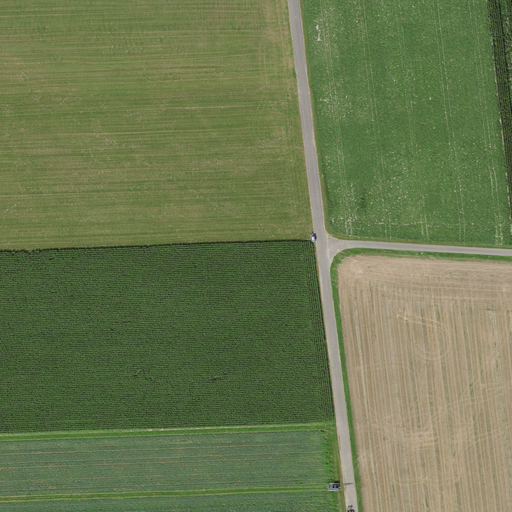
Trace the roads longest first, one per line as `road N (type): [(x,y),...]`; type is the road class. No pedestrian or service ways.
road 1 (track): [(294,0),(352,511)]
road 2 (track): [(322,248),(511,256)]
